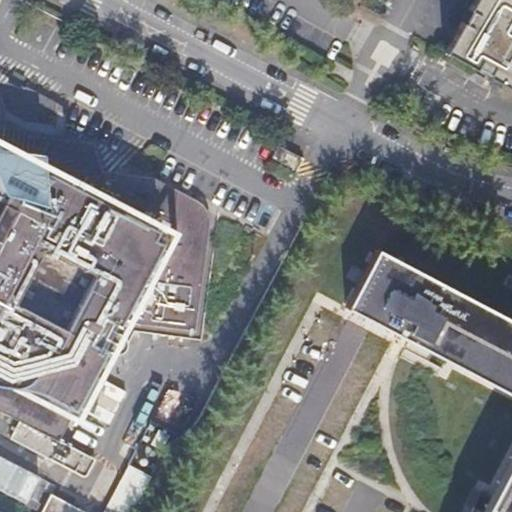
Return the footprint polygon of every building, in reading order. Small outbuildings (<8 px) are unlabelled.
[(511,0),(473,0),(447,49),(511,86),(511,0)] [(0,404),(3,406),(17,411),(24,415),(15,434),(88,472),(91,471),(100,453),(62,434),(123,315),(198,324),(214,194),(159,166),(48,152),(43,140),(39,136),(26,132),(14,136),(7,146),(0,145),(0,404)] [(301,158),(275,145),(269,157),(295,170),(301,158)] [(511,511),(511,317),(380,250),(350,308),(511,390),(511,471),(490,511),(511,511)] [(239,471),(267,483),(289,431),(261,420),(239,471)] [(109,511),(134,511),(156,472),(135,461),(109,511)] [(100,511),(56,489),(43,511),(100,511)]
